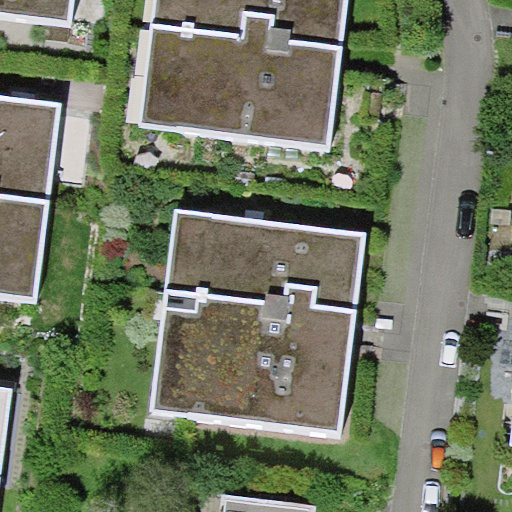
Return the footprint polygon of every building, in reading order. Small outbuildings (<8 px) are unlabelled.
[(73,0),(0,0),(0,32),(69,42),(73,0)] [(343,0),(147,0),(132,139),(324,158),(336,64),(343,0)] [(49,113),(0,106),(0,305),(22,309),(49,113)] [(366,229),(176,206),(151,413),(341,436),(353,336),(366,229)] [(0,451),(9,392),(0,392),(0,451)] [(314,511),(315,506),(226,495),(223,511),(314,511)]
